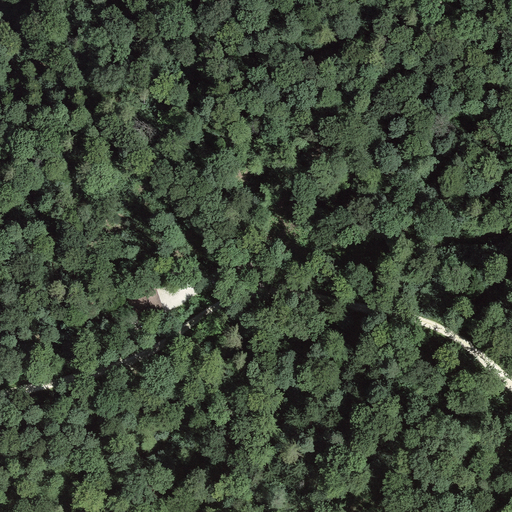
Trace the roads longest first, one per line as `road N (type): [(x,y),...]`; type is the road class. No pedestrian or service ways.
road 1 (track): [(511,384),(469,345),(418,319),(269,288),(205,315),(122,368),(0,398)]
road 2 (track): [(269,288),(253,266),(216,274),(163,302)]
